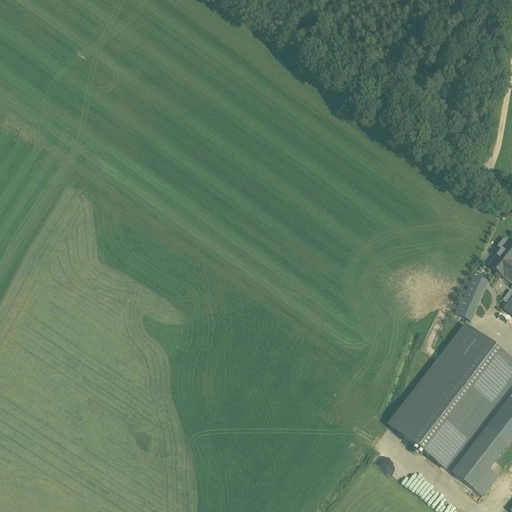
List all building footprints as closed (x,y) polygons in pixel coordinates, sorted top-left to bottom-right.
[(511,243),(509,241),(508,242),(506,240),(503,240),(497,248),(498,251),(500,252),(489,267),(511,284),(511,292),(503,302),(507,305),(503,310),(511,317),(511,243)] [(470,323),(487,283),(472,276),(462,300),(461,299),(454,317),(470,323)] [(446,471),(511,385),(511,363),(464,327),(387,426),(418,450),(446,471)] [(511,395),(451,475),(473,492),(511,442),(511,395)] [(425,497),(430,487),(424,483),(418,494),(425,497)]
